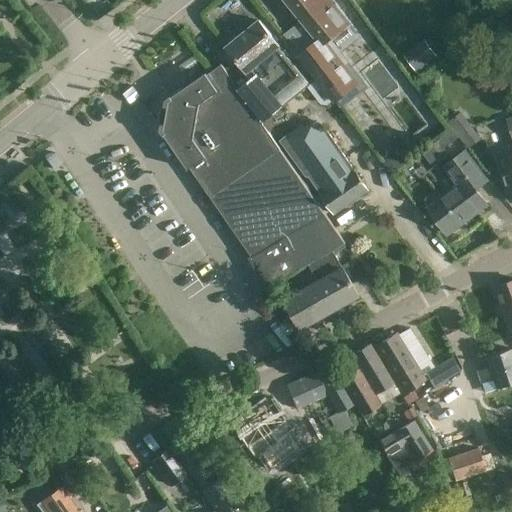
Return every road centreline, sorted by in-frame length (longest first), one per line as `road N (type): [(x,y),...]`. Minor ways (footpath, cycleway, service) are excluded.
road 1 (residential): [(0,478),(355,330),(511,252)]
road 2 (tertiary): [(0,145),(97,66)]
